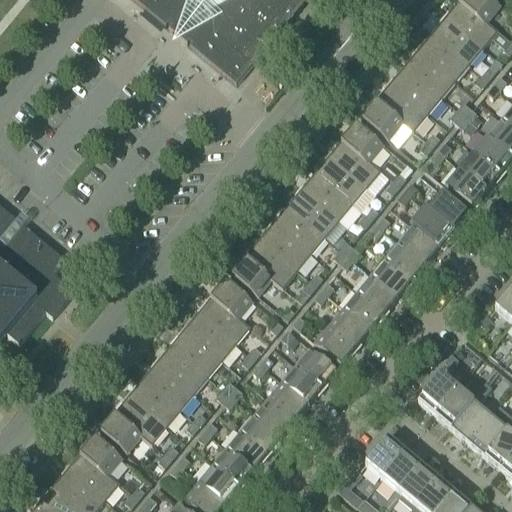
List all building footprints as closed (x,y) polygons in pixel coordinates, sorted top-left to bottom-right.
[(271,48),(270,48),(310,0),(127,0),(167,33),(181,45),(236,90),(271,48)] [(500,11),(487,0),(462,0),(459,5),(486,27),(500,11)] [(498,37),(486,27),(459,5),(444,22),(483,54),(498,37)] [(483,54),(444,22),(430,39),(469,71),(483,54)] [(469,71),(430,39),(417,55),(455,88),(469,71)] [(509,61),(511,57),(511,50),(509,48),(502,56),(509,61)] [(455,88),(417,55),(403,72),(442,104),(455,88)] [(442,104),(403,72),(389,88),(428,120),(442,104)] [(488,86),(495,78),(488,73),(481,81),(488,86)] [(481,95),(488,86),(481,81),(475,89),(481,95)] [(499,96),(506,88),(499,82),(493,90),(499,96)] [(428,120),(389,88),(374,106),(402,129),(413,138),(428,120)] [(493,104),(499,96),(493,90),(486,99),(493,104)] [(402,129),(374,106),(361,122),(388,145),(402,129)] [(462,122),(469,114),(463,108),(456,116),(462,122)] [(511,110),(500,125),(511,134),(511,110)] [(469,127),(476,119),(469,114),(462,122),(469,127)] [(456,130),(462,122),(456,116),(449,124),(456,130)] [(462,135),(469,127),(462,122),(456,130),(462,135)] [(511,162),(511,134),(500,125),(487,141),(511,162)] [(383,151),(356,128),(342,144),(369,167),(383,151)] [(433,153),(439,145),(433,139),(426,147),(433,153)] [(511,166),(511,162),(487,141),(473,158),(500,181),(511,166)] [(369,167),(342,144),(328,162),(366,194),(381,177),(369,167)] [(426,161),(433,153),(426,147),(419,155),(426,161)] [(444,163),(451,154),(444,149),(437,157),(444,163)] [(437,171),(444,163),(437,157),(431,165),(437,171)] [(500,181),(473,158),(459,175),(486,197),(500,181)] [(366,194),(328,162),(313,179),(352,211),(366,194)] [(486,197),(459,175),(444,192),(472,215),(486,197)] [(352,211),(313,179),(300,195),(338,227),(352,211)] [(399,193),(406,185),(399,179),(392,188),(399,193)] [(392,201),(399,193),(392,188),(385,196),(392,201)] [(410,203),(417,195),(410,189),(404,197),(410,203)] [(338,227),(300,195),(286,211),(325,244),(338,227)] [(404,211),(410,203),(404,197),(397,205),(404,211)] [(467,220),(439,198),(425,215),(452,238),(467,220)] [(325,244),(286,211),(272,228),(311,261),(325,244)] [(75,297),(55,280),(66,267),(22,231),(20,234),(13,229),(16,226),(0,212),(0,347),(6,339),(19,350),(45,318),(52,324),(75,297)] [(371,226),(378,218),(371,213),(365,221),(371,226)] [(452,238),(425,215),(411,231),(439,254),(452,238)] [(364,234),(371,226),(365,221),(358,229),(364,234)] [(383,236),(390,228),(383,222),(376,230),(383,236)] [(311,261),(272,228),(258,245),(297,277),(311,261)] [(376,244),(383,236),(376,230),(369,238),(376,244)] [(425,271),(439,254),(411,231),(397,248),(425,271)] [(297,277),(258,245),(244,262),(271,285),(282,294),(297,277)] [(346,261),(353,253),(346,248),(339,256),(346,261)] [(410,288),(425,271),(397,248),(383,265),(410,288)] [(352,267),(359,259),(353,253),(346,261),(352,267)] [(339,270),(346,261),(339,256),(332,264),(339,270)] [(346,275),(352,267),(346,261),(339,270),(346,275)] [(271,285),(244,262),(230,279),(257,301),(271,285)] [(410,288),(383,265),(369,282),(397,304),(410,288)] [(316,293),(323,285),(316,279),(309,287),(316,293)] [(383,321),(397,304),(369,282),(356,298),(383,321)] [(253,307),(225,284),(212,301),(239,324),(253,307)] [(309,301),(316,293),(309,287),(302,295),(309,301)] [(327,302),(334,294),(327,288),(320,297),(327,302)] [(511,329),(511,293),(495,315),(511,329)] [(320,310),(327,302),(320,297),(314,305),(320,310)] [(369,337),(383,321),(356,298),(342,314),(369,337)] [(250,333),(239,324),(212,301),(197,318),(236,351),(250,333)] [(287,327),(294,318),(288,313),(281,321),(287,327)] [(369,337),(342,314),(328,331),(356,354),(369,337)] [(236,351),(197,318),(183,334),(222,367),(236,351)] [(484,334),(492,326),(485,320),(478,329),(484,334)] [(299,336),(306,328),(299,322),(292,331),(299,336)] [(276,340),(283,332),(276,326),(269,335),(276,340)] [(341,371),(356,354),(328,331),(314,348),(341,371)] [(222,367),(183,334),(169,351),(208,384),(222,367)] [(287,350),(294,342),(287,336),(281,344),(287,350)] [(208,384),(169,351),(155,368),(194,400),(208,384)] [(254,366),(261,358),(254,352),(248,361),(254,366)] [(336,377),(309,354),(294,372),(322,394),(336,377)] [(451,374),(458,366),(452,360),(445,369),(451,374)] [(248,374),(254,366),(248,361),(241,369),(248,374)] [(266,376),(273,368),(266,362),(259,370),(266,376)] [(194,400),(155,368),(141,385),(180,417),(194,400)] [(259,384),(266,376),(259,370),(252,378),(259,384)] [(322,394),(294,372),(281,388),(308,411),(322,394)] [(435,421),(458,393),(441,379),(418,407),(435,421)] [(180,417),(141,385),(128,401),(166,433),(180,417)] [(229,401),(236,393),(229,387),(222,396),(229,401)] [(308,411),(281,388),(266,405),(294,428),(308,411)] [(484,402),(491,393),(485,388),(478,396),(484,402)] [(236,407),(242,398),(236,393),(229,401),(236,407)] [(451,435),(474,408),(470,405),(471,404),(458,393),(435,421),(451,435)] [(222,409),(229,401),(222,396),(216,404),(222,409)] [(468,449),(491,421),(478,410),(484,402),(478,396),(471,404),(470,405),(474,408),(451,435),(468,449)] [(166,433),(128,401),(113,418),(140,441),(152,451),(166,433)] [(229,415),(236,407),(229,401),(222,409),(229,415)] [(294,428),(266,405),(253,421),(280,444),(294,428)] [(140,441),(113,418),(99,435),(127,458),(140,441)] [(199,432),(206,424),(199,419),(192,427),(199,432)] [(280,444),(253,421),(239,438),(266,461),(280,444)] [(484,462),(507,436),(503,433),(504,432),(491,421),(468,449),(484,462)] [(501,477),(511,463),(511,438),(511,436),(511,424),(504,432),(503,433),(507,436),(484,462),(501,477)] [(192,441),(199,432),(192,427),(186,435),(192,441)] [(210,442),(217,434),(211,428),(204,436),(210,442)] [(204,450),(210,442),(204,436),(197,444),(204,450)] [(266,461),(239,438),(225,454),(253,477),(266,461)] [(122,464),(95,441),(81,457),(108,480),(122,464)] [(382,484),(405,456),(388,442),(365,470),(382,484)] [(171,466),(178,457),(171,452),(165,460),(171,466)] [(253,477),(225,454),(211,471),(239,494),(253,477)] [(399,497),(422,470),(405,456),(382,484),(395,495),(396,495),(399,497)] [(120,489),(108,480),(81,457),(66,475),(105,507),(120,489)] [(164,474),(171,466),(165,460),(158,468),(164,474)] [(183,475),(190,467),(183,461),(176,470),(183,475)] [(511,485),(511,463),(501,477),(511,485)] [(176,483),(183,475),(176,470),(169,478),(176,483)] [(415,511),(438,484),(422,470),(399,497),(396,495),(395,495),(388,504),(395,509),(402,501),(415,511)] [(239,494),(211,471),(198,487),(225,510),(239,494)] [(100,511),(105,507),(66,475),(53,491),(77,511),(100,511)] [(355,490),(362,481),(355,476),(348,484),(355,490)] [(442,511),(455,498),(438,484),(415,511),(442,511)] [(223,511),(225,510),(198,487),(183,505),(191,511),(223,511)] [(77,511),(53,491),(38,508),(43,511),(77,511)] [(138,506),(144,498),(138,492),(131,500),(138,506)] [(471,511),(455,498),(442,511),(471,511)] [(128,511),(132,511),(138,506),(131,500),(124,508),(128,511)] [(144,511),(151,511),(156,507),(149,502),(142,510),(144,511)]
